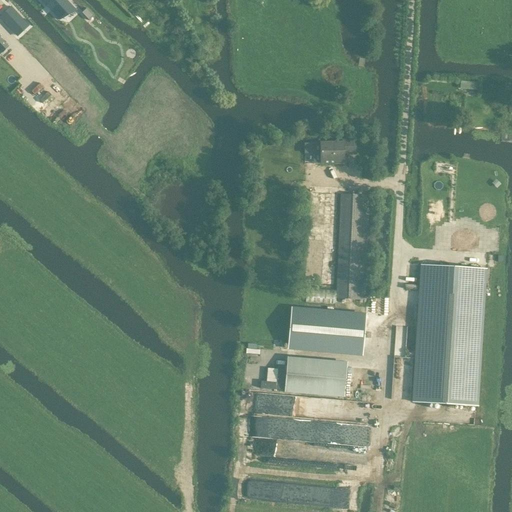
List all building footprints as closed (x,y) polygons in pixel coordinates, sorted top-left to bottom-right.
[(65,0),(41,0),(60,20),(73,8),(65,0)] [(0,50),(2,53),(8,47),(0,38),(0,50)] [(460,81),(459,89),(479,91),(480,83),(460,81)] [(321,143),(321,164),(343,164),(343,152),(355,152),(355,140),(342,140),(342,143),(321,143)] [(340,195),(336,299),(360,300),(363,217),(368,217),(369,201),(364,200),(364,196),(340,195)] [(422,291),(415,402),(475,405),(482,295),(485,295),(486,270),(420,266),(419,291),(422,291)] [(336,291),(321,290),(304,289),(303,302),(335,304),(336,291)] [(287,357),(284,392),(344,397),(347,362),(287,357)]
